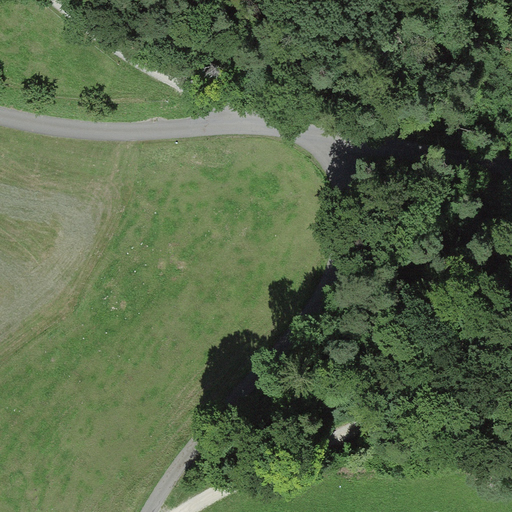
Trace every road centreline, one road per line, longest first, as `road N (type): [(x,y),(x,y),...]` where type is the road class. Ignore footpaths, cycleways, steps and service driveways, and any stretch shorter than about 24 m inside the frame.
road 1 (unclassified): [(0,117),(97,132),(304,131),(511,165)]
road 2 (track): [(186,511),(255,466),(353,432),(418,394),(511,293)]
road 3 (track): [(304,131),(131,61),(54,0)]
